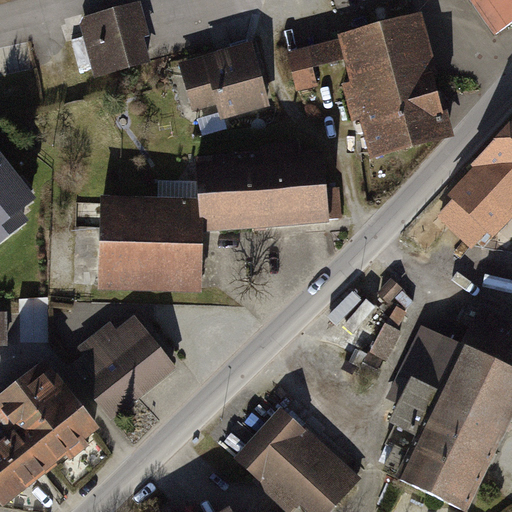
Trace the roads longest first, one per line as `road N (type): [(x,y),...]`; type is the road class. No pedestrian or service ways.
road 1 (tertiary): [(102,511),(511,90)]
road 2 (residential): [(240,0),(48,0),(0,10)]
